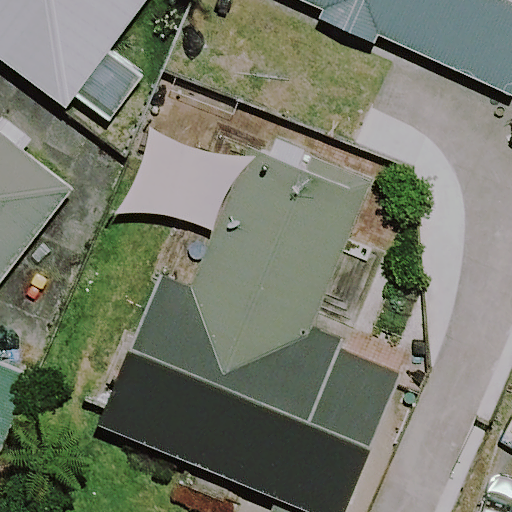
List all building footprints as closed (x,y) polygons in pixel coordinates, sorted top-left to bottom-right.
[(0,0),(0,65),(60,107),(134,0),(0,0)] [(511,0),(263,0),(503,100),(511,82),(511,0)] [(355,197),(155,120),(120,209),(175,230),(98,433),(269,498),(264,511),(342,511),(394,377),(300,341),(355,197)] [(0,275),(61,194),(0,147),(0,275)] [(0,439),(20,394),(0,385),(0,439)]
